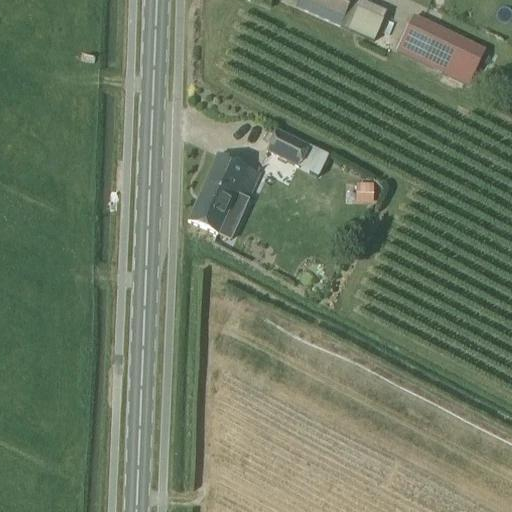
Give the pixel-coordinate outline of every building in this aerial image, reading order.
[(353,0),(300,0),(296,9),(341,29),(353,0)] [(439,76),(458,39),(414,17),(396,56),(439,76)] [(309,149),(277,133),(266,154),(299,170),(309,149)] [(259,175),(217,156),(187,224),(217,238),(236,196),(248,201),(259,175)] [(355,204),(372,204),(372,186),(355,186),(355,204)] [(236,196),(217,238),(229,243),(248,201),(236,196)] [(244,293),(232,287),(225,301),(237,307),(244,293)]
